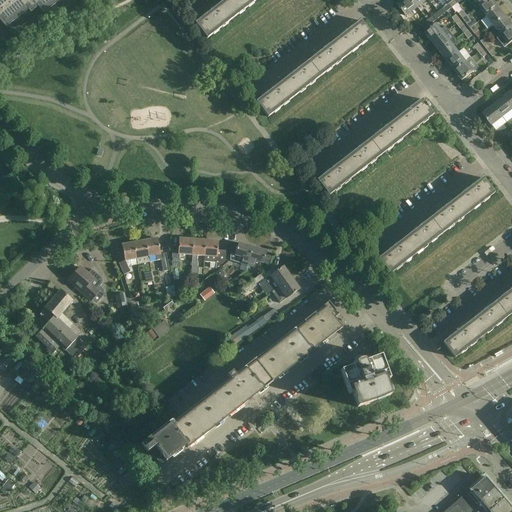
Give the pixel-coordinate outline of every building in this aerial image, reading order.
[(0,0),(0,21),(3,25),(11,19),(18,13),(26,7),(30,13),(38,7),(41,11),(49,5),(54,0),(0,0)] [(257,0),(225,0),(221,4),(233,19),(257,0)] [(418,9),(411,0),(404,0),(398,5),(407,17),(418,9)] [(411,0),(418,9),(429,0),(428,0),(411,0)] [(454,0),(449,4),(452,9),(458,4),(454,0)] [(498,7),(492,0),(487,0),(479,7),(487,16),(498,7)] [(233,19),(221,4),(195,24),(207,39),(233,19)] [(443,9),(447,13),(452,9),(449,4),(443,9)] [(487,16),(494,26),(506,16),(498,7),(487,16)] [(463,20),(467,17),(462,11),(458,14),(463,20)] [(511,26),(511,24),(506,16),(494,26),(501,35),(511,26)] [(433,17),(428,21),(431,25),(436,21),(433,17)] [(467,17),(463,20),(467,25),(470,29),(474,26),(477,24),(474,20),(471,22),(467,17)] [(361,21),(335,41),(347,57),(373,37),(361,21)] [(422,25),(425,29),(431,25),(428,21),(422,25)] [(465,27),(460,21),(456,24),(461,30),(465,27)] [(442,30),(437,24),(425,33),(433,43),(444,34),(448,30),(446,27),(442,30)] [(475,35),(479,32),(474,26),(470,29),(475,35)] [(511,42),(511,26),(501,35),(497,38),(500,42),(504,39),(509,45),(511,42)] [(448,30),(444,34),(433,43),(440,53),(440,52),(452,43),(456,40),(448,30)] [(472,36),(468,31),(464,34),(469,40),(472,36)] [(485,48),(489,45),(485,39),(481,42),(485,48)] [(335,41),(308,62),(321,77),(347,57),(335,41)] [(440,52),(440,53),(447,62),(459,53),(461,51),(458,47),(456,49),(452,43),(440,52)] [(491,44),(489,45),(485,48),(493,57),(498,53),(491,44)] [(483,58),(487,55),(483,49),(479,52),(483,58)] [(452,68),(455,71),(466,62),(459,53),(447,62),(446,63),(451,69),(452,68)] [(308,62),(282,82),(294,97),(321,77),(308,62)] [(474,72),(466,62),(455,71),(462,81),(474,72)] [(268,118),(294,97),(282,82),(256,102),(268,118)] [(504,118),(511,111),(511,106),(505,97),(494,106),(504,118)] [(434,116),(429,109),(430,108),(428,105),(427,106),(422,100),(396,120),(408,136),(434,116)] [(504,118),(494,106),(483,114),(492,126),(504,118)] [(408,136),(396,120),(370,140),(382,156),(408,136)] [(382,156),(370,140),(343,161),(355,176),(382,156)] [(355,176),(343,161),(317,181),(329,196),(355,176)] [(16,171),(12,167),(4,176),(8,179),(16,171)] [(494,193),(482,178),(456,198),(468,214),(494,193)] [(442,234),(468,214),(456,198),(430,219),(442,234)] [(416,254),(442,234),(430,219),(404,239),(416,254)] [(165,254),(160,255),(158,239),(145,241),(148,257),(155,256),(156,261),(161,260),(163,273),(169,272),(165,254)] [(185,255),(192,256),(193,240),(180,239),(179,251),(172,250),(171,268),(178,268),(179,259),(185,260),(185,255)] [(389,275),(416,254),(404,239),(378,259),(389,275)] [(197,256),(204,257),(205,240),(193,240),(192,256),(193,256),(192,270),(199,270),(199,267),(197,267),(198,262),(197,262),(197,256)] [(218,241),(205,240),(204,257),(204,262),(216,263),(215,269),(225,261),(226,251),(218,251),(218,241)] [(149,262),(148,257),(145,241),(133,243),(136,259),(137,264),(149,262)] [(122,245),(125,261),(119,264),(124,275),(130,272),(132,272),(131,265),(137,264),(136,259),(133,243),(122,245)] [(230,254),(235,256),(242,258),(240,264),(247,266),(252,247),(239,243),(238,245),(231,243),(230,254)] [(266,251),(252,247),(247,266),(254,267),(255,262),(263,264),(263,263),(270,265),(272,255),(266,253),(266,251)] [(279,286),(291,277),(283,266),(265,279),(269,285),(275,281),(279,286)] [(99,292),(96,289),(102,282),(102,281),(102,280),(102,279),(102,278),(92,270),(88,274),(80,267),(70,278),(82,290),(81,291),(91,301),(99,292)] [(225,274),(221,268),(214,273),(219,279),(225,274)] [(151,274),(146,275),(144,276),(146,284),(153,282),(151,274)] [(261,274),(243,287),(247,293),(265,280),(261,274)] [(300,289),(291,277),(279,286),(282,291),(276,295),(281,302),(300,289)] [(215,294),(210,287),(200,295),(205,302),(215,294)] [(511,313),(511,288),(495,302),(507,318),(511,313)] [(53,353),(60,346),(71,357),(80,347),(79,347),(83,343),(58,318),(72,301),(60,290),(50,302),(45,308),(45,309),(40,315),(48,322),(43,329),(35,336),(53,353)] [(116,295),(119,308),(127,306),(125,293),(116,295)] [(174,305),(169,299),(161,306),(165,311),(174,305)] [(150,438),(141,445),(147,453),(151,450),(155,455),(159,452),(166,461),(186,446),(188,448),(342,328),(335,318),(339,315),(329,302),(324,306),(325,308),(240,375),(237,370),(233,372),(227,376),(231,381),(173,427),(171,425),(151,440),(150,438)] [(507,318),(495,302),(469,323),(481,338),(507,318)] [(248,328),(247,326),(229,338),(234,345),(286,309),(282,304),(248,328)] [(163,321),(158,326),(164,333),(169,329),(163,321)] [(481,338),(469,323),(442,343),(454,358),(481,338)] [(157,336),(152,329),(146,334),(151,341),(157,336)] [(86,354),(95,345),(87,338),(83,343),(79,347),(80,347),(71,357),(76,362),(86,353),(86,354)] [(356,365),(340,371),(349,395),(352,394),(357,407),(391,395),(386,382),(389,380),(380,356),(364,362),(362,356),(354,359),(356,365)] [(0,362),(6,367),(11,362),(5,357),(0,362)] [(17,376),(24,381),(30,374),(23,368),(17,376)] [(39,398),(46,404),(55,394),(48,388),(39,398)] [(63,413),(68,406),(64,402),(58,409),(63,413)] [(67,417),(73,409),(69,406),(63,414),(67,417)] [(86,420),(81,416),(76,423),(80,427),(86,420)] [(99,443),(104,436),(100,433),(94,439),(99,443)] [(9,453),(5,459),(11,464),(15,458),(9,453)] [(122,465),(127,470),(132,465),(127,460),(122,465)] [(138,474),(133,478),(136,483),(141,480),(138,474)] [(444,511),(466,511),(472,508),(494,488),(485,477),(470,490),(469,490),(468,491),(469,491),(462,497),(444,511)] [(15,485),(8,480),(7,481),(5,480),(1,485),(3,486),(2,487),(9,492),(15,485)] [(36,494),(41,489),(34,482),(29,487),(36,494)] [(487,511),(503,498),(494,488),(472,508),(466,511),(487,511)] [(511,511),(511,508),(503,498),(487,511),(511,511)] [(119,507),(115,502),(109,507),(113,511),(119,507)]
